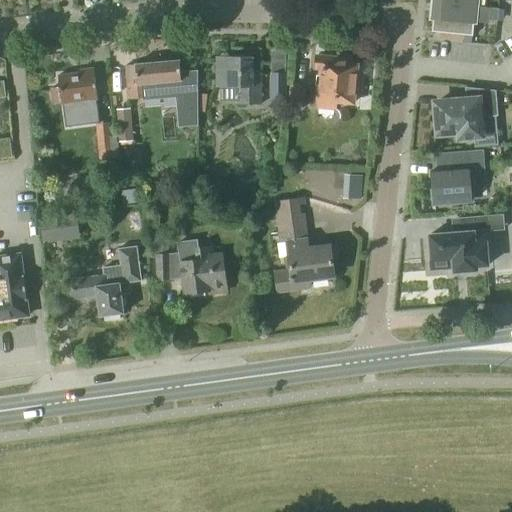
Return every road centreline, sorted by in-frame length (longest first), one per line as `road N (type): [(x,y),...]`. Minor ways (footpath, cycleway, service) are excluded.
road 1 (primary): [(0,412),(371,361)]
road 2 (residential): [(371,361),(403,19)]
road 3 (residential): [(0,40),(247,16)]
road 4 (residential): [(247,16),(403,19)]
